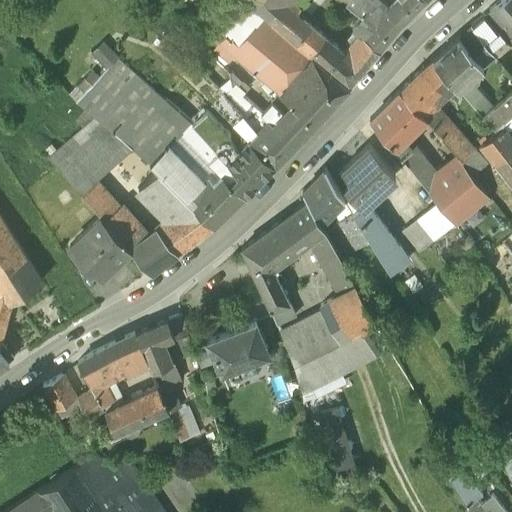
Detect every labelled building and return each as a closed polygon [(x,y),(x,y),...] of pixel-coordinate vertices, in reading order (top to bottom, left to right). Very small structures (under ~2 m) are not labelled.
[(243,0),(246,2),(279,30),(295,12),(297,13),(308,1),(307,0),(306,0),(243,0)] [(386,11),(372,0),(347,0),(345,3),(362,16),(374,26),(364,39),(378,51),(399,26),(386,11)] [(396,0),(386,11),(399,26),(424,0),(396,0)] [(511,0),(504,0),(489,12),(511,37),(511,0)] [(279,30),(246,2),(219,33),(225,38),(210,55),(224,69),(234,58),(279,95),(272,103),(271,102),(261,115),(268,121),(296,145),(348,87),(279,30)] [(297,13),(295,12),(279,30),(348,87),(349,87),(378,51),(364,39),(363,40),(358,35),(344,53),(297,13)] [(374,26),(362,16),(353,26),(353,30),(358,35),(363,40),(364,39),(374,26)] [(490,24),(477,35),(485,45),(499,34),(490,24)] [(470,28),(458,38),(482,66),(494,55),(485,45),(477,35),(470,28)] [(499,34),(485,45),(494,55),(501,49),(508,44),(499,34)] [(458,38),(432,60),(451,82),(481,116),(491,108),(470,84),(463,81),(482,66),(458,38)] [(508,44),(501,49),(504,53),(511,47),(508,44)] [(183,137),(129,87),(139,77),(117,58),(99,77),(85,92),(76,102),(95,118),(131,150),(150,165),(167,147),(169,149),(183,137)] [(451,82),(432,60),(422,69),(437,85),(442,92),(451,82)] [(422,69),(399,91),(421,113),(428,105),(442,92),(437,85),(422,69)] [(92,71),(78,86),(85,92),(99,77),(92,71)] [(245,94),(236,86),(232,89),(242,97),(245,94)] [(232,89),(224,97),(233,106),(242,97),(232,89)] [(511,89),(491,108),(481,116),(495,133),(501,128),(499,125),(511,114),(511,89)] [(399,91),(370,121),(400,157),(411,149),(409,147),(403,141),(426,119),(421,113),(399,91)] [(242,97),(233,106),(246,121),(246,122),(257,111),(242,97)] [(475,150),(428,105),(421,113),(426,119),(434,128),(445,143),(460,161),(461,161),(475,150)] [(95,118),(48,159),(80,196),(95,182),(131,150),(95,118)] [(246,121),(237,130),(250,141),(257,134),(246,122),(246,121)] [(257,134),(250,141),(260,152),(275,167),(296,145),(268,121),(257,134)] [(249,164),(243,158),(241,159),(223,138),(226,134),(212,122),(207,123),(198,132),(218,155),(237,176),(229,184),(244,199),(275,167),(260,152),(249,164)] [(495,133),(479,146),(511,187),(511,140),(501,128),(495,133)] [(425,156),(417,146),(414,148),(412,145),(409,147),(411,149),(400,157),(425,188),(438,178),(423,159),(425,156)] [(169,149),(167,147),(150,165),(159,174),(185,201),(204,183),(169,149)] [(368,148),(342,172),(351,183),(345,188),(355,198),(347,206),(353,214),(362,206),(362,207),(365,204),(376,194),(375,192),(393,175),(368,148)] [(237,176),(218,155),(209,164),(222,177),(229,184),(237,176)] [(438,178),(425,188),(437,202),(454,223),(488,195),(461,161),(460,161),(438,178)] [(324,171),(302,195),(307,203),(320,225),(339,207),(347,218),(353,214),(347,206),(346,204),(324,171)] [(185,201),(159,174),(139,191),(169,223),(157,231),(179,256),(214,230),(185,201)] [(213,185),(208,180),(204,183),(185,201),(214,230),(244,199),(229,184),(222,177),(213,185)] [(119,209),(95,182),(80,196),(101,220),(103,222),(119,209)] [(437,202),(416,219),(433,240),(454,223),(437,202)] [(307,203),(281,223),(290,243),(305,235),(308,242),(324,233),(320,225),(307,203)] [(365,204),(362,207),(362,206),(353,214),(370,241),(386,230),(365,204)] [(145,240),(119,209),(103,222),(129,251),(145,240)] [(370,241),(353,214),(347,218),(341,222),(359,248),(370,241)] [(42,284),(0,216),(0,291),(8,303),(10,303),(12,302),(42,284)] [(101,220),(69,249),(90,272),(94,268),(103,277),(130,252),(129,251),(103,222),(101,220)] [(281,223),(243,253),(271,314),(283,309),(288,307),(272,274),(296,254),(290,243),(281,223)] [(386,230),(370,241),(381,258),(389,271),(408,258),(386,230)] [(145,240),(129,251),(130,252),(151,277),(179,256),(157,231),(145,240)] [(511,232),(500,243),(511,256),(511,232)] [(324,233),(308,242),(331,284),(348,275),(324,233)] [(370,241),(359,248),(369,264),(381,258),(370,241)] [(348,275),(331,284),(338,299),(356,289),(348,275)] [(338,299),(321,309),(324,316),(293,333),(281,339),(293,368),(308,360),(375,323),(356,289),(338,299)] [(0,291),(0,342),(12,302),(10,303),(8,303),(0,291)] [(375,323),(308,360),(322,385),(379,355),(389,349),(375,323)] [(289,325),(278,331),(281,339),(293,333),(289,325)] [(167,326),(136,338),(147,368),(151,377),(171,369),(163,348),(174,344),(167,326)] [(255,327),(207,347),(220,379),(238,371),(240,376),(254,370),(252,365),(268,359),(255,327)] [(147,368),(136,338),(124,343),(114,348),(128,377),(147,368)] [(0,372),(14,363),(0,345),(0,372)] [(114,348),(92,358),(78,367),(92,395),(93,395),(95,397),(107,394),(107,395),(115,391),(112,385),(128,377),(114,348)] [(322,385),(308,360),(293,368),(302,396),(322,385)] [(171,369),(151,377),(157,394),(168,418),(177,414),(167,390),(178,386),(171,369)] [(62,379),(43,390),(61,423),(75,416),(71,407),(75,404),(62,379)] [(107,394),(95,397),(102,412),(113,406),(107,395),(107,394)] [(157,394),(105,417),(114,441),(168,418),(157,394)] [(92,395),(77,403),(86,424),(103,415),(102,412),(95,397),(93,395),(92,395)] [(323,414),(340,475),(360,469),(343,408),(323,414)] [(511,449),(498,460),(505,470),(511,465),(511,449)] [(152,511),(113,453),(76,474),(100,511),(152,511)] [(450,485),(458,497),(474,486),(465,473),(450,485)] [(100,511),(76,474),(37,498),(45,511),(100,511)] [(474,486),(458,497),(466,508),(477,499),(482,496),(474,486)] [(505,511),(493,495),(481,504),(477,499),(466,508),(469,511),(505,511)] [(28,502),(12,511),(45,511),(37,498),(29,503),(28,502)]
